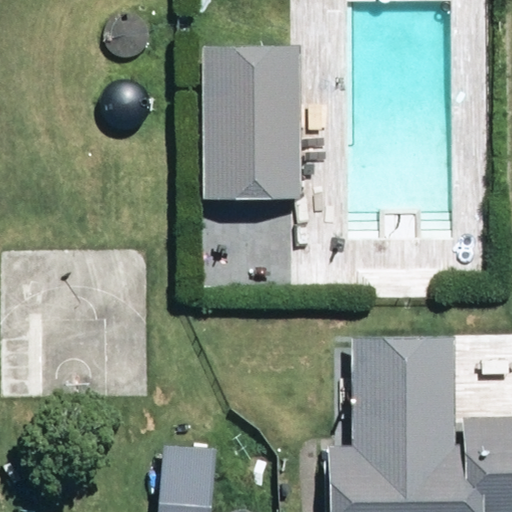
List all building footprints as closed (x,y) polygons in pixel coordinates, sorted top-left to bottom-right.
[(149,5),(103,6),(103,53),(149,52),(149,5)] [(194,38),(193,175),(274,176),(275,39),(194,38)] [(511,511),(511,415),(449,417),(448,336),(345,338),(347,443),(320,443),(321,511),(511,511)] [(227,492),(279,496),(283,446),(231,442),(227,492)] [(211,452),(168,449),(165,499),(208,501),(211,452)] [(274,511),(275,501),(224,497),(222,511),(274,511)]
